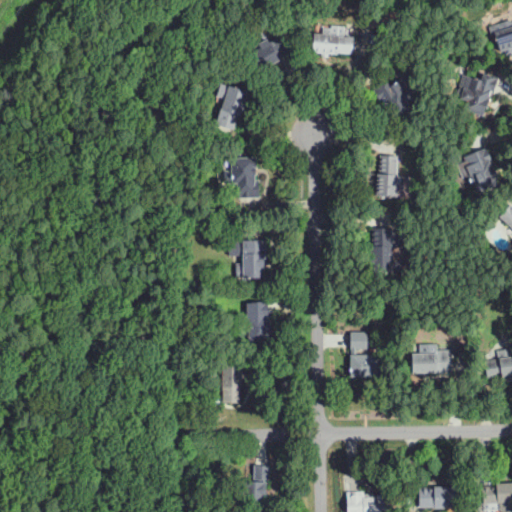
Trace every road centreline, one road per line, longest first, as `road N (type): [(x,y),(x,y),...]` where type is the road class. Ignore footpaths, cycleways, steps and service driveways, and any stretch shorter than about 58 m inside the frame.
road 1 (residential): [(173,435),(511,428)]
road 2 (residential): [(320,433),(313,135)]
